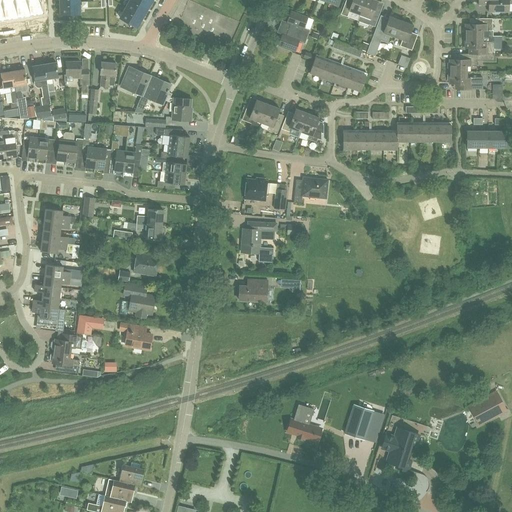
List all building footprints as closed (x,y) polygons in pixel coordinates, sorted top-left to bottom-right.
[(15,0),(2,0),(6,20),(18,18),(15,0)] [(28,0),(15,0),(18,18),(31,16),(28,0)] [(41,0),(28,0),(31,16),(44,14),(41,0)] [(148,7),(135,0),(130,0),(126,8),(142,17),(148,7)] [(357,20),(364,0),(352,0),(352,2),(346,0),(341,14),(347,16),(349,11),(360,14),(357,20)] [(375,27),(380,13),(374,10),(377,1),(374,0),(364,0),(357,20),(375,27)] [(499,14),(501,12),(508,12),(508,4),(511,3),(511,0),(478,0),(478,4),(488,4),(488,12),(491,12),(493,14),(499,14)] [(80,13),(79,2),(60,2),(60,14),(80,13)] [(142,17),(126,8),(120,18),(137,27),(142,17)] [(289,27),(287,30),(307,37),(310,30),(304,28),(308,17),(291,11),(287,22),(291,24),(290,26),(289,27)] [(390,35),(395,37),(401,21),(389,16),(386,23),(378,20),(370,42),(379,45),(381,40),(387,43),(390,35)] [(491,35),(488,35),(488,30),(492,30),(492,18),(478,18),(478,24),(464,24),(464,36),(491,36),(491,35)] [(402,40),(400,46),(411,50),(416,39),(409,36),(413,25),(401,21),(395,37),(402,40)] [(305,43),(307,37),(287,30),(287,32),(287,34),(286,36),(282,35),(278,45),(295,52),(299,41),(305,43)] [(317,40),(317,39),(319,33),(313,31),(311,38),(317,40)] [(478,48),(478,53),(494,53),(494,41),(491,41),(491,36),(464,36),(464,48),(478,48)] [(360,57),(362,51),(334,41),(334,42),(333,45),(332,47),(360,57)] [(310,60),(313,55),(305,52),(303,57),(310,60)] [(449,69),(449,71),(466,71),(466,66),(476,66),(476,60),(494,60),(494,53),(478,53),(462,53),(462,59),(449,59),(449,61),(447,63),(447,68),(449,69)] [(309,73),(322,77),(329,59),(316,55),(315,57),(309,73)] [(322,77),(335,82),(341,64),(329,59),(322,77)] [(54,83),(53,83),(52,78),(59,77),(56,62),(44,64),(49,96),(50,96),(49,91),(55,90),(54,83)] [(73,81),(73,77),(81,77),(81,62),(67,62),(67,75),(64,75),(64,81),(73,81)] [(116,75),(117,64),(102,63),(101,73),(102,74),(101,86),(109,87),(109,85),(114,86),(116,75)] [(32,66),(35,81),(36,85),(39,88),(42,87),(44,97),(49,96),(44,64),(32,66)] [(335,82),(348,87),(354,69),(341,64),(335,82)] [(25,69),(13,71),(18,99),(23,98),(22,92),(26,91),(28,87),(28,84),(25,69)] [(141,96),(142,96),(147,85),(151,75),(137,69),(133,79),(124,75),(119,87),(141,96)] [(360,91),(366,76),(367,73),(354,69),(348,87),(360,91)] [(13,71),(2,73),(4,88),(15,86),(16,92),(10,93),(12,103),(18,102),(17,99),(18,99),(13,71)] [(449,81),(449,83),(462,83),(462,89),(476,89),(483,89),(483,77),(466,77),(466,71),(449,71),(449,73),(447,74),(447,80),(449,81)] [(163,105),(165,100),(170,102),(174,99),(171,96),(172,94),(168,92),(171,84),(158,78),(153,88),(147,85),(142,96),(141,96),(136,107),(143,110),(148,99),(163,105)] [(91,89),(88,113),(96,114),(99,89),(91,89)] [(503,90),(493,90),(493,97),(498,101),(503,101),(503,90)] [(252,119),(260,123),(267,104),(256,100),(256,99),(250,97),(247,106),(241,119),(251,123),(252,119)] [(193,121),(193,113),(191,112),(192,99),(174,98),(173,120),(193,121)] [(36,106),(38,119),(51,117),(49,103),(36,106)] [(277,133),(282,119),(276,117),(279,109),(267,104),(260,123),(269,126),(267,130),(277,133)] [(29,118),(36,118),(34,107),(28,108),(29,118)] [(60,119),(66,119),(64,109),(53,110),(54,120),(60,119)] [(291,132),(290,134),(298,137),(307,113),(295,109),(292,117),(287,115),(281,129),(291,132)] [(306,140),(307,138),(316,142),(321,128),(316,126),(319,118),(307,113),(298,137),(306,140)] [(165,128),(166,120),(146,118),(145,126),(165,128)] [(396,141),(410,141),(410,122),(396,122),(397,125),(396,125),(396,130),(396,141)] [(423,122),(410,122),(410,141),(423,141),(423,122)] [(423,141),(436,141),(436,122),(423,122),(423,141)] [(450,141),(450,125),(451,125),(451,122),(436,122),(436,141),(450,141)] [(114,127),(106,125),(104,133),(112,135),(114,127)] [(129,126),(114,125),(113,134),(128,136),(129,126)] [(169,145),(189,147),(190,136),(177,135),(177,129),(156,128),(155,134),(163,134),(163,139),(170,140),(169,145)] [(16,145),(22,144),(20,130),(14,131),(14,130),(9,131),(10,138),(5,139),(7,161),(12,160),(12,157),(18,156),(16,145)] [(342,149),(356,149),(356,130),(343,130),(343,132),(342,132),(342,149)] [(356,149),(369,149),(369,130),(356,130),(356,149)] [(369,149),(382,149),(383,130),(369,130),(369,149)] [(396,149),(396,141),(396,130),(383,130),(382,149),(396,149)] [(466,147),(477,147),(477,131),(466,131),(466,147)] [(477,147),(488,147),(488,131),(477,131),(477,147)] [(488,147),(498,147),(499,131),(488,131),(488,147)] [(509,147),(510,131),(499,131),(498,147),(509,147)] [(28,157),(37,157),(39,137),(24,136),(23,144),(26,144),(25,149),(29,149),(28,157)] [(51,147),(53,147),(54,139),(39,137),(37,157),(47,159),(48,151),(51,151),(51,147)] [(57,160),(66,161),(68,141),(54,139),(53,147),(55,147),(55,152),(58,152),(57,160)] [(83,142),(82,142),(82,151),(81,154),(83,154),(83,159),(86,159),(85,171),(94,172),(95,167),(97,147),(89,147),(89,140),(83,139),(83,142)] [(80,151),(82,151),(82,142),(68,141),(66,161),(75,162),(76,154),(79,155),(80,151)] [(119,144),(117,141),(113,141),(111,149),(111,158),(112,158),(112,162),(115,163),(115,169),(124,170),(126,151),(118,150),(119,144)] [(141,153),(142,145),(136,144),(135,152),(126,151),(124,170),(134,171),(134,165),(137,165),(138,161),(140,161),(141,153)] [(168,155),(188,157),(189,147),(164,144),(163,152),(161,152),(160,157),(166,158),(167,153),(169,153),(168,155)] [(97,147),(95,167),(105,168),(105,162),(108,162),(109,158),(111,158),(111,149),(97,147)] [(162,171),(186,174),(187,164),(179,163),(179,161),(174,161),(174,162),(170,162),(170,159),(166,159),(166,158),(155,157),(155,162),(163,163),(162,171)] [(64,176),(63,166),(54,166),(54,177),(64,176)] [(168,183),(185,184),(186,174),(162,171),(161,181),(157,182),(157,187),(168,188),(168,183)] [(303,177),(303,179),(301,190),(294,189),(293,202),(301,203),(302,196),(326,198),(328,180),(303,177)] [(246,179),(244,198),(265,201),(266,192),(275,193),(275,188),(276,183),(268,182),(268,181),(264,181),(265,179),(256,178),(256,180),(246,179)] [(11,191),(10,182),(5,183),(2,187),(3,192),(11,191)] [(275,193),(273,208),(285,209),(287,190),(275,188),(275,193)] [(93,216),(95,199),(85,198),(83,215),(93,216)] [(0,206),(1,213),(10,212),(9,203),(0,204),(0,206)] [(46,209),(45,219),(70,222),(71,216),(63,215),(63,211),(46,209)] [(137,216),(137,224),(162,226),(163,210),(148,209),(148,217),(137,216)] [(4,216),(5,224),(12,223),(11,215),(4,216)] [(45,219),(44,230),(61,232),(61,228),(70,229),(70,222),(45,219)] [(276,224),(258,223),(258,230),(243,229),(242,253),(259,253),(258,261),(273,262),(273,248),(260,247),(261,230),(276,231),(276,224)] [(161,240),(162,235),(162,234),(163,234),(165,233),(165,227),(164,226),(162,226),(137,224),(136,231),(142,231),(142,227),(147,227),(146,239),(161,240)] [(304,236),(305,226),(287,225),(287,235),(304,236)] [(44,230),(42,240),(68,243),(69,237),(60,236),(61,232),(44,230)] [(132,232),(120,231),(114,230),(113,237),(131,240),(132,232)] [(71,250),(71,244),(68,244),(68,243),(42,240),(41,251),(58,253),(59,248),(71,250)] [(156,276),(159,256),(137,253),(134,272),(156,276)] [(46,265),(45,276),(71,278),(71,272),(63,271),(63,267),(46,265)] [(128,282),(130,272),(120,270),(117,281),(128,282)] [(45,276),(44,286),(61,288),(61,284),(70,285),(71,278),(45,276)] [(265,302),(267,281),(254,280),(253,287),(239,286),(238,300),(265,302)] [(301,282),(281,280),(280,289),(292,290),(292,293),(300,294),(301,282)] [(128,309),(129,309),(137,311),(137,316),(146,318),(147,313),(153,314),(156,296),(143,294),(144,287),(126,284),(124,295),(132,296),(131,302),(130,302),(130,301),(123,300),(121,313),(127,314),(128,309)] [(43,292),(42,297),(60,298),(61,288),(44,286),(36,285),(35,291),(43,292)] [(34,300),(33,306),(58,309),(60,298),(42,297),(42,301),(34,300)] [(60,324),(57,319),(58,309),(33,306),(32,313),(40,314),(40,318),(38,317),(37,325),(60,328),(60,324)] [(92,318),(80,317),(78,333),(90,334),(92,318)] [(150,349),(152,335),(145,334),(146,328),(122,323),(121,330),(129,331),(126,345),(150,349)] [(88,341),(86,340),(83,339),(84,336),(70,334),(69,341),(56,339),(55,341),(53,342),(53,348),(54,350),(54,351),(71,353),(72,348),(85,350),(87,348),(88,341)] [(70,359),(71,353),(54,351),(54,352),(52,353),(51,359),(52,361),(52,363),(66,365),(65,372),(78,374),(80,360),(70,359)] [(116,362),(104,362),(104,371),(116,371),(116,362)] [(497,392),(469,406),(472,411),(475,410),(480,417),(476,419),(479,425),(506,410),(497,392)] [(291,419),(287,432),(298,435),(297,437),(304,439),(304,437),(313,440),(317,427),(309,425),(302,423),(305,412),(307,407),(298,404),(293,420),(291,419)] [(344,433),(364,439),(373,411),(354,404),(344,433)] [(394,467),(409,472),(412,460),(409,459),(414,445),(417,446),(417,445),(422,446),(428,426),(392,415),(387,433),(385,432),(380,448),(389,451),(385,461),(395,464),(394,467)] [(123,465),(120,482),(135,485),(140,486),(144,469),(123,465)] [(132,502),(135,485),(120,482),(108,479),(104,496),(126,501),(132,502)] [(77,490),(61,486),(60,493),(75,497),(77,490)] [(87,509),(97,511),(123,511),(126,501),(104,496),(98,494),(96,504),(88,503),(87,509)]
